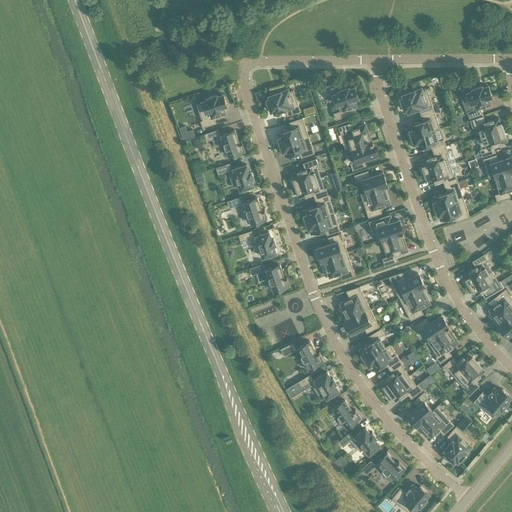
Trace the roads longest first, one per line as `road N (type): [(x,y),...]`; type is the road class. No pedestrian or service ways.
road 1 (residential): [(468,498),(409,446),(340,354),(244,89),(244,61),(376,63)]
road 2 (unknown): [(90,0),(298,511)]
road 3 (secondary): [(273,495),(74,0)]
road 4 (residential): [(376,63),(434,256),(472,323),(511,369)]
road 5 (track): [(244,61),(157,70),(131,50),(112,0)]
road 6 (residential): [(376,63),(510,61)]
